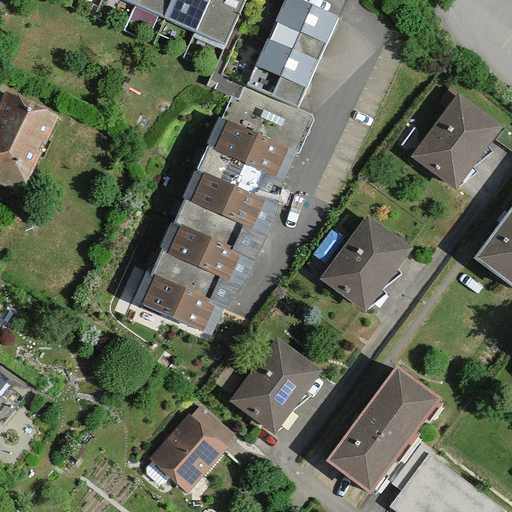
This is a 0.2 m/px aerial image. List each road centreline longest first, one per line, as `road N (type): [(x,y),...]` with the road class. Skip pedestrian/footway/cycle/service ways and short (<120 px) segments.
road 1 (unknown): [(511,163),(419,298),(302,444),(306,479),(349,511)]
road 2 (unknown): [(344,0),(364,38),(358,66),(243,307)]
